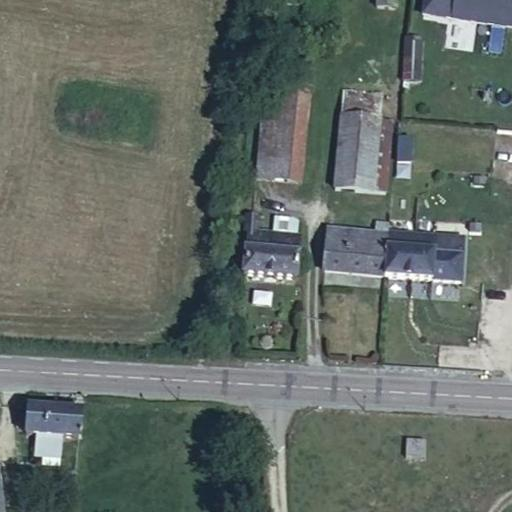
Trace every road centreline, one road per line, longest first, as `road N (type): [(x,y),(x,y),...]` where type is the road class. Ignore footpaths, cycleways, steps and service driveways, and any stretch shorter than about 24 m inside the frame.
road 1 (secondary): [(511,400),(0,371)]
road 2 (unknown): [(262,386),(279,511)]
